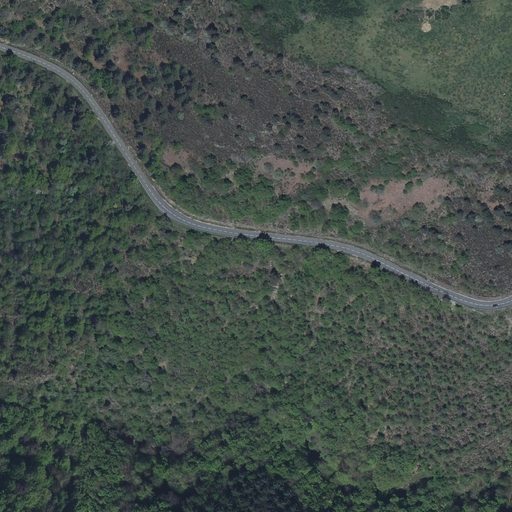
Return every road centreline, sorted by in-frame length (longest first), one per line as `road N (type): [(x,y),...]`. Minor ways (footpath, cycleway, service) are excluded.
road 1 (secondary): [(0,46),(71,78),(162,205),(186,221),(341,246),(468,301),(511,300)]
road 2 (track): [(104,511),(44,489),(0,450)]
